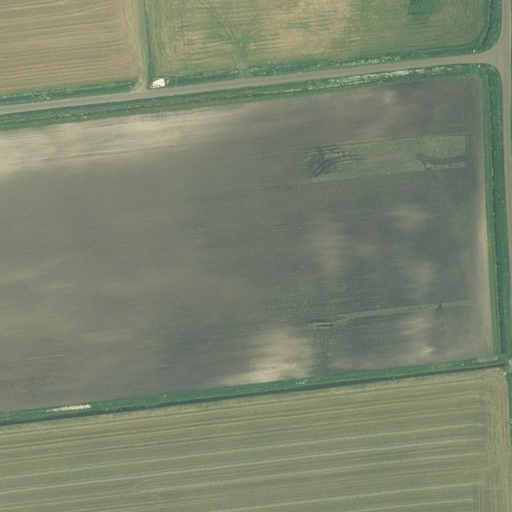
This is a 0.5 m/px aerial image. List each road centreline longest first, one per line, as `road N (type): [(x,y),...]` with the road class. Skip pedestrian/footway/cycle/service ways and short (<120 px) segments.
road 1 (unclassified): [(0,111),(505,56)]
road 2 (unclassified): [(511,235),(505,56)]
